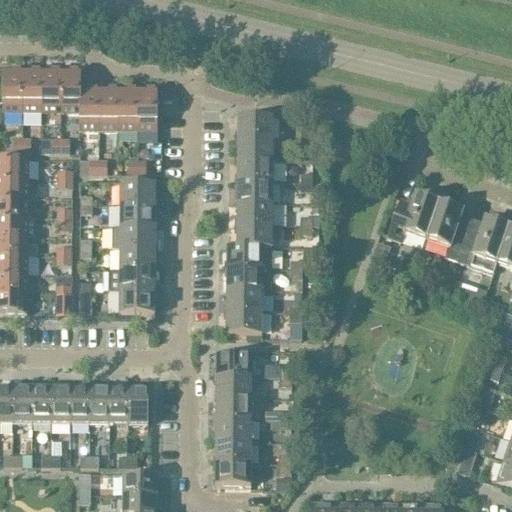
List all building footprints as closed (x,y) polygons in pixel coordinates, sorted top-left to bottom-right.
[(22,117),(22,73),(2,73),(2,116),(22,117)] [(41,117),(42,73),(22,73),(22,117),(41,117)] [(60,117),(61,73),(42,73),(41,117),(60,117)] [(79,117),(80,92),(81,92),(81,73),(61,73),(60,117),(78,117),(79,117)] [(99,92),(81,92),(80,92),(79,117),(78,117),(78,135),(99,135),(99,92)] [(118,136),(118,92),(99,92),(99,135),(118,136)] [(137,136),(138,92),(118,92),(118,136),(137,136)] [(157,136),(157,92),(138,92),(137,136),(157,136)] [(273,144),(273,122),(237,121),(237,144),(273,144)] [(313,145),(313,135),(301,135),(301,144),(313,145)] [(21,157),(22,143),(12,143),(12,157),(21,157)] [(30,157),(30,143),(22,143),(21,157),(30,157)] [(60,158),(60,143),(51,143),(51,147),(41,147),(41,158),(60,158)] [(69,158),(69,143),(60,143),(60,158),(69,158)] [(273,166),(273,144),(237,144),(237,165),(273,166)] [(313,154),(313,145),(301,144),(301,153),(313,154)] [(0,183),(27,184),(28,163),(0,163),(0,183)] [(98,179),(98,165),(89,165),(89,179),(98,179)] [(107,179),(107,165),(98,165),(98,179),(107,179)] [(137,180),(137,165),(128,165),(128,180),(137,180)] [(146,180),(146,165),(137,165),(137,180),(146,180)] [(282,188),(283,166),(273,166),(237,165),(237,187),(272,187),(282,188)] [(71,184),(71,175),(58,175),(57,184),(71,184)] [(312,188),(312,179),(300,179),(300,188),(312,188)] [(0,202),(27,203),(27,184),(0,183),(0,202)] [(71,193),(71,184),(57,184),(57,193),(71,193)] [(155,210),(156,188),(120,187),(120,210),(155,210)] [(272,209),(272,187),(237,187),(236,208),(272,209)] [(312,197),(312,188),(300,188),(300,197),(312,197)] [(426,244),(439,207),(415,198),(412,209),(399,205),(387,242),(401,247),(404,237),(426,244)] [(92,210),(92,200),(80,200),(80,210),(92,210)] [(0,222),(27,222),(27,203),(0,202),(0,222)] [(457,267),(470,229),(459,225),(462,215),(439,207),(426,244),(448,252),(445,262),(457,267)] [(272,231),(272,209),(236,208),(236,230),(272,231)] [(92,219),(92,210),(80,210),(79,219),(92,219)] [(155,232),(155,210),(120,210),(119,232),(155,232)] [(71,223),(71,214),(57,213),(57,223),(71,223)] [(35,222),(27,222),(0,222),(0,241),(27,242),(35,242),(35,222)] [(312,231),(312,222),(300,222),(300,231),(312,231)] [(71,232),(71,223),(57,223),(57,232),(71,232)] [(492,279),(496,269),(509,231),(485,223),(482,233),(470,229),(457,267),(492,279)] [(272,253),(272,231),(236,230),(236,251),(236,252),(262,252),(262,253),(272,253)] [(312,240),(312,231),(300,231),(300,240),(312,240)] [(511,232),(509,231),(496,269),(511,274),(511,232)] [(155,254),(155,232),(119,232),(111,232),(111,253),(119,253),(155,254)] [(0,260),(27,261),(27,242),(0,241),(0,260)] [(91,253),(91,244),(79,243),(79,253),(91,253)] [(271,274),(272,253),(262,253),(262,252),(236,252),(236,251),(226,251),(226,274),(261,274),(271,274)] [(71,261),(71,252),(57,252),(57,261),(71,261)] [(91,262),(91,253),(79,253),(79,262),(91,262)] [(154,275),(155,254),(119,253),(119,275),(154,275)] [(0,279),(26,280),(27,261),(0,260),(0,279)] [(71,270),(71,261),(57,261),(57,270),(71,270)] [(301,275),(301,266),(290,265),(290,274),(301,275)] [(154,297),(154,275),(119,275),(109,274),(108,296),(118,296),(154,297)] [(261,296),(261,274),(226,274),(225,296),(261,296)] [(301,284),(301,275),(290,274),(290,283),(301,284)] [(0,299),(26,299),(26,280),(0,279),(0,299)] [(451,284),(446,295),(457,300),(460,294),(454,285),(451,284)] [(91,296),(91,287),(79,286),(79,296),(91,296)] [(70,300),(70,290),(56,290),(56,300),(70,300)] [(91,305),(91,296),(79,296),(78,305),(91,305)] [(154,319),(154,297),(118,296),(118,318),(154,319)] [(261,317),(261,296),(225,296),(225,317),(261,317)] [(0,318),(26,319),(26,299),(0,299),(0,318)] [(70,309),(70,300),(56,300),(56,308),(70,309)] [(301,318),(301,309),(289,309),(289,318),(301,318)] [(261,340),(261,317),(225,317),(225,339),(261,340)] [(300,327),(301,318),(289,318),(289,326),(300,327)] [(502,329),(498,341),(507,344),(511,332),(511,328),(511,319),(506,318),(502,329)] [(251,382),(251,360),(215,359),(215,382),(251,382)] [(502,375),(506,362),(498,359),(494,372),(502,375)] [(498,386),(502,375),(494,372),(490,384),(498,386)] [(291,383),(291,373),(279,373),(279,382),(291,383)] [(251,403),(251,382),(215,382),(215,403),(251,403)] [(291,391),(291,383),(279,382),(279,391),(291,391)] [(0,427),(12,428),(12,392),(0,392),(0,427)] [(31,428),(32,392),(12,392),(12,428),(31,428)] [(51,429),(51,393),(32,392),(31,428),(51,429)] [(70,429),(70,393),(51,393),(51,429),(70,429)] [(89,429),(90,393),(70,393),(70,429),(89,429)] [(108,429),(109,393),(90,393),(89,429),(108,429)] [(128,429),(128,394),(109,393),(108,429),(128,429)] [(147,430),(147,394),(128,394),(128,429),(147,430)] [(489,411),(492,403),(484,400),(480,412),(488,415),(497,418),(499,414),(489,411)] [(251,425),(251,403),(215,403),(215,425),(251,425)] [(484,426),(488,415),(480,412),(475,423),(484,426)] [(290,426),(290,417),(279,417),(279,425),(290,426)] [(250,447),(251,425),(215,425),(214,447),(250,447)] [(290,435),(290,426),(279,425),(279,434),(290,435)] [(473,456),(477,445),(469,442),(465,453),(473,456)] [(250,468),(250,447),(214,447),(214,468),(250,468)] [(469,468),(473,456),(465,453),(461,465),(469,468)] [(12,471),(12,460),(2,460),(2,471),(12,471)] [(21,471),(21,460),(12,460),(12,471),(21,471)] [(50,472),(50,460),(31,460),(31,471),(41,471),(41,472),(50,472)] [(60,472),(60,460),(50,460),(50,472),(60,472)] [(89,472),(89,460),(80,460),(79,472),(89,472)] [(98,472),(98,461),(89,460),(89,472),(98,472)] [(290,469),(290,460),(278,460),(278,468),(290,469)] [(127,473),(127,461),(118,461),(118,473),(127,473)] [(136,473),(136,461),(127,461),(127,473),(136,473)] [(511,492),(511,469),(504,467),(497,487),(511,492)] [(250,491),(250,468),(214,468),(214,490),(250,491)] [(290,478),(290,469),(278,468),(278,478),(290,478)] [(157,500),(157,480),(122,480),(122,500),(157,500)] [(290,483),(276,482),(276,495),(290,495),(290,483)] [(90,499),(90,490),(78,490),(78,499),(90,499)] [(90,508),(90,499),(78,499),(78,508),(90,508)] [(156,511),(157,500),(122,500),(121,511),(156,511)]
